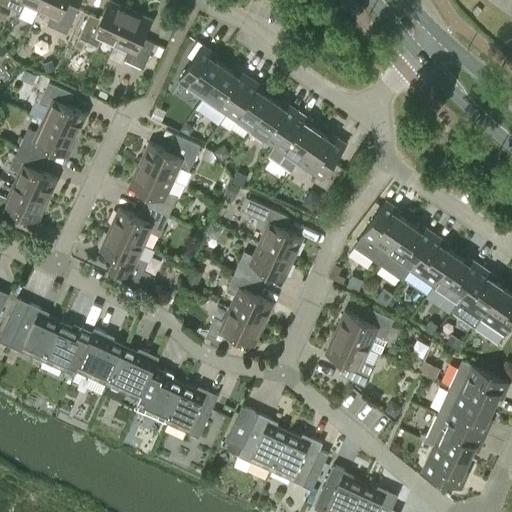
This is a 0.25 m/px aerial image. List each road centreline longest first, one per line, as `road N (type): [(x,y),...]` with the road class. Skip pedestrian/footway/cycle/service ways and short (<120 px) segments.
road 1 (residential): [(280,376),(204,359),(166,319),(52,267)]
road 2 (residential): [(280,376),(323,256),(386,158)]
road 3 (residential): [(447,511),(280,376)]
road 4 (residential): [(194,0),(344,104),(370,108)]
road 5 (residential): [(52,267),(115,125),(146,103)]
road 6 (residential): [(386,158),(511,245)]
